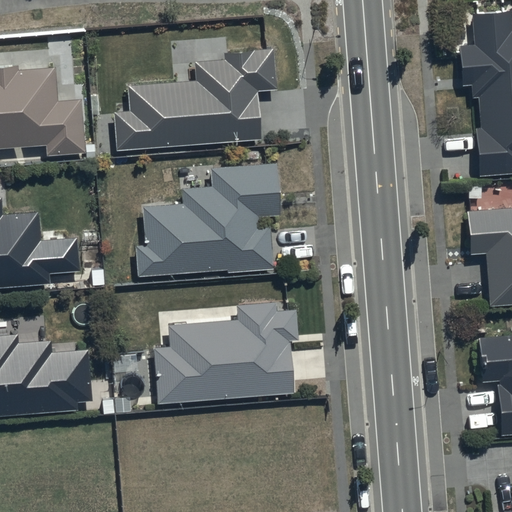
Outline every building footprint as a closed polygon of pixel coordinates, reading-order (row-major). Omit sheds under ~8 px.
[(509,13),(470,14),(471,46),(456,46),(457,87),(470,86),(470,97),(479,97),(480,128),(475,128),(476,177),(511,175),(511,31),(509,32),(509,13)] [(224,61),(194,63),(196,83),(128,87),(130,111),(114,112),(116,151),(260,141),(257,91),(275,89),(273,51),(224,54),(224,61)] [(0,149),(44,148),(44,156),(82,154),(79,100),(57,101),(55,69),(15,71),(15,68),(0,68),(0,149)] [(134,245),(135,277),(272,271),(270,227),(257,227),(256,219),(278,218),(275,165),(209,168),(210,188),(180,190),(180,206),(142,208),(144,245),(134,245)] [(0,289),(49,286),(45,241),(39,241),(37,214),(1,215),(0,199),(0,289)] [(511,209),(465,212),(468,255),(483,254),(487,307),(511,305),(511,209)] [(168,347),(152,348),(155,404),(292,395),(288,343),(296,342),(294,312),(276,314),(275,304),(234,307),(235,321),(166,326),(168,347)] [(0,417),(76,412),(75,404),(90,403),(87,351),(51,353),(50,341),(33,342),(24,343),(15,343),(15,336),(0,336),(0,417)] [(511,337),(477,339),(480,382),(495,381),(499,436),(511,435),(511,337)]
